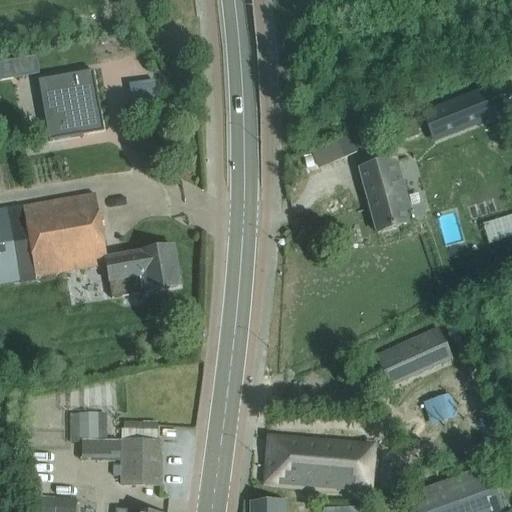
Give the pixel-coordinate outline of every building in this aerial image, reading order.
[(35,57),(10,61),(13,79),(38,75),(35,57)] [(93,72),(38,81),(49,143),(104,133),(93,72)] [(501,84),(423,115),(432,137),(510,106),(501,84)] [(315,151),(322,168),(370,147),(362,130),(315,151)] [(88,178),(88,159),(72,160),(72,178),(88,178)] [(404,198),(395,161),(360,171),(377,233),(405,225),(399,199),(404,198)] [(106,259),(95,195),(0,211),(0,283),(105,266),(111,300),(180,287),(173,248),(106,259)] [(437,330),(376,358),(380,367),(395,361),(403,379),(450,358),(437,330)] [(266,468),(265,483),(283,484),(285,485),(317,487),(335,488),(370,490),(371,474),(373,445),(288,439),(268,438),(266,468)] [(161,487),(162,443),(121,442),(120,487),(161,487)] [(502,511),(487,467),(412,494),(418,511),(502,511)] [(58,511),(77,511),(78,498),(59,498),(58,511)] [(285,511),(285,503),(250,504),(250,511),(285,511)]
